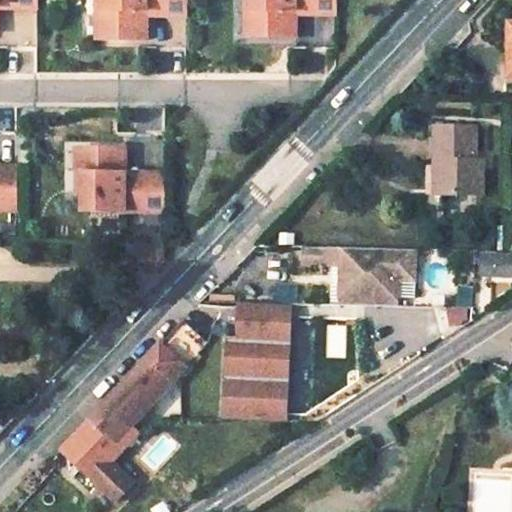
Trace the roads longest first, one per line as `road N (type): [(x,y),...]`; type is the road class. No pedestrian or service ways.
road 1 (secondary): [(0,471),(446,0)]
road 2 (residential): [(205,511),(511,314)]
road 3 (residential): [(0,92),(272,90)]
